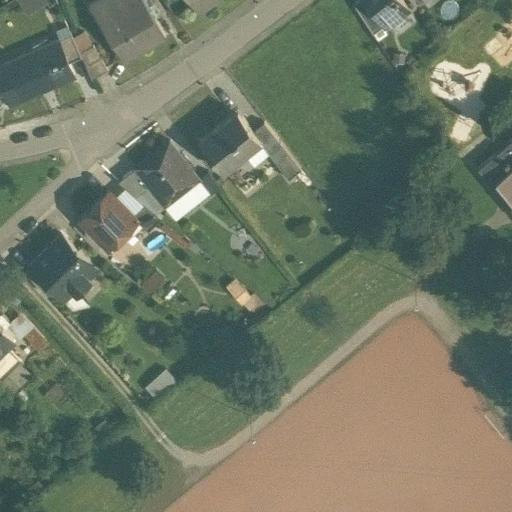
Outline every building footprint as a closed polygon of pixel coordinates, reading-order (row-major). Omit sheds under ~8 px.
[(50,0),(17,0),(27,15),(50,0)] [(145,0),(93,0),(90,2),(90,3),(96,0),(97,0),(113,26),(106,30),(123,59),(140,49),(139,47),(163,33),(164,35),(165,34),(145,0)] [(215,0),(190,0),(199,12),(215,0)] [(371,5),(367,0),(359,0),(353,5),(373,34),(387,25),(371,5)] [(367,0),(371,5),(387,25),(389,23),(393,20),(403,13),(408,9),(400,0),(367,0)] [(66,62),(82,56),(80,51),(69,27),(54,34),(56,38),(66,62)] [(71,73),(66,62),(56,38),(2,62),(16,96),(71,73)] [(93,43),(80,51),(82,56),(91,78),(108,68),(93,43)] [(404,54),(395,54),(394,61),(403,62),(404,54)] [(253,130),(238,110),(200,140),(222,169),(259,140),(260,139),(253,130)] [(281,143),(264,121),(253,130),(260,139),(259,140),(269,153),(281,143)] [(511,138),(478,167),(492,184),(497,180),(511,198),(511,138)] [(170,140),(136,166),(150,184),(165,203),(199,177),(170,140)] [(301,168),(281,143),(269,153),(289,178),(301,168)] [(150,184),(136,166),(117,180),(136,195),(150,184)] [(132,212),(109,189),(81,217),(109,246),(137,218),(137,217),(132,212)] [(161,216),(143,201),(132,212),(137,217),(137,218),(148,230),(161,216)] [(92,264),(61,233),(32,262),(33,263),(56,286),(63,293),(71,285),(77,291),(89,279),(83,273),(92,264)] [(56,286),(33,263),(25,272),(47,295),(56,286)] [(0,273),(0,296),(10,306),(21,295),(0,273)] [(226,288),(256,316),(268,303),(237,276),(226,288)] [(20,313),(6,326),(13,334),(20,340),(24,335),(41,352),(49,345),(20,313)] [(6,326),(0,319),(0,346),(3,344),(13,334),(6,326)] [(3,344),(0,346),(0,382),(21,362),(3,344)] [(33,374),(21,362),(0,382),(12,395),(33,374)] [(166,367),(145,386),(156,398),(177,378),(166,367)]
